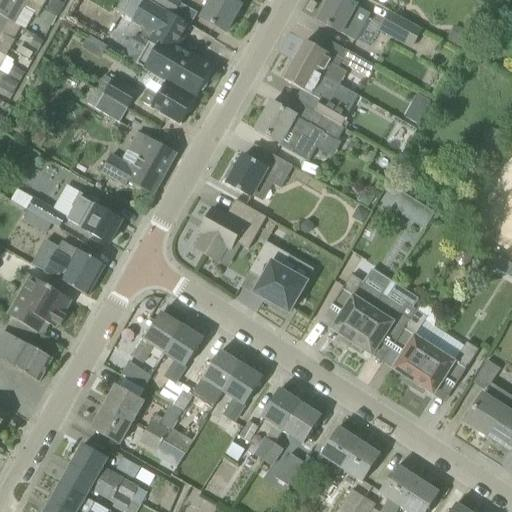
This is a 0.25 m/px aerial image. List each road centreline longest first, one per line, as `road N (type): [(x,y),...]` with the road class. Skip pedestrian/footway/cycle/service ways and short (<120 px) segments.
road 1 (residential): [(511,499),(142,255)]
road 2 (tertiary): [(142,255),(286,0)]
road 3 (tertiary): [(0,507),(142,255)]
